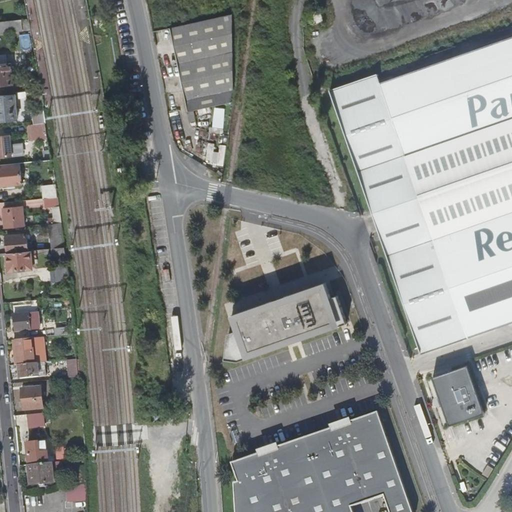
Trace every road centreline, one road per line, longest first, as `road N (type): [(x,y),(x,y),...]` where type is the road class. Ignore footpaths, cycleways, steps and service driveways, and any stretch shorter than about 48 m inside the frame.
road 1 (residential): [(167,184),(331,220),(350,235),(448,511)]
road 2 (residential): [(167,184),(202,511)]
road 3 (residential): [(129,0),(167,184)]
road 4 (residential): [(15,511),(0,358)]
